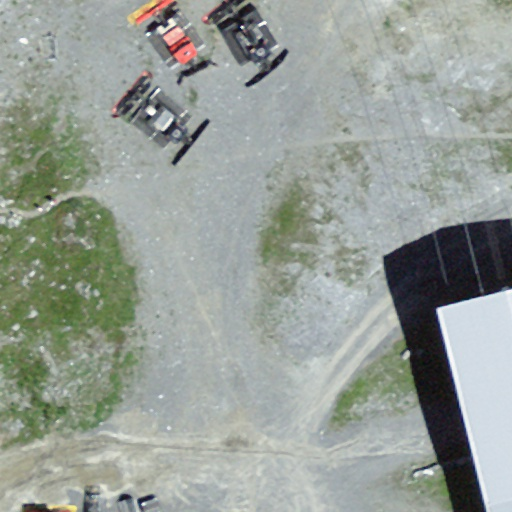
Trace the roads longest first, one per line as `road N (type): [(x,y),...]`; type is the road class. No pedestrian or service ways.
road 1 (track): [(511,226),(400,295),(275,443),(198,455)]
road 2 (track): [(275,443),(351,446),(511,416)]
